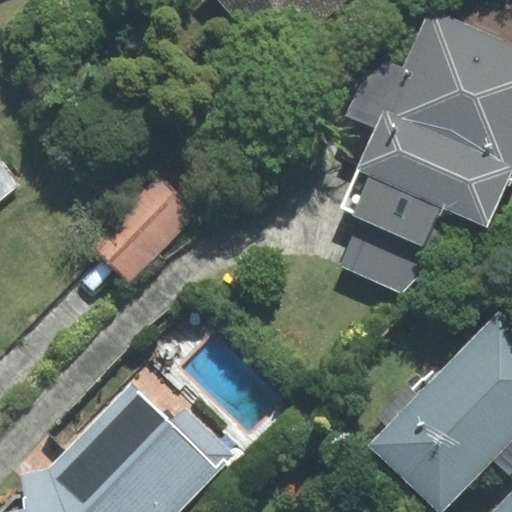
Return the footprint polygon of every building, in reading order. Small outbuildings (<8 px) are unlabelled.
[(222,0),(282,63),(349,0),(222,0)] [(426,306),(464,207),(511,225),(511,33),(443,7),(379,175),(391,179),(353,278),(426,306)] [(0,161),(0,204),(22,183),(0,161)] [(168,177),(97,249),(137,287),(207,216),(168,177)] [(511,303),(390,434),(463,503),(511,450),(511,303)] [(187,511),(226,465),(149,393),(75,470),(34,483),(39,511),(187,511)] [(315,511),(300,497),(285,511),(315,511)]
